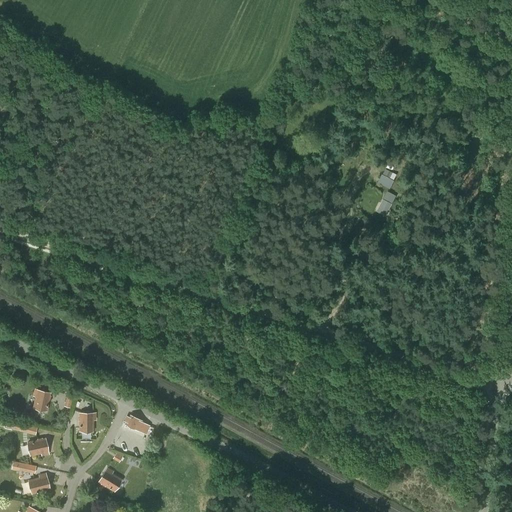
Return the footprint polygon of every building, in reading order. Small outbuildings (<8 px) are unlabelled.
[(378,181),(389,187),(393,180),(382,174),(378,181)] [(386,214),(391,203),(383,199),(377,210),(386,214)] [(51,388),(53,382),(45,379),(44,386),(51,388)] [(46,410),(50,393),(36,389),(34,396),(37,396),(34,407),(46,410)] [(71,408),(74,394),(67,392),(64,406),(71,408)] [(95,419),(95,412),(80,412),(80,430),(92,430),(93,419),(95,419)] [(144,421),(131,415),(130,417),(127,416),(125,420),(128,421),(127,424),(140,430),(144,421)] [(37,427),(25,424),(23,431),(35,434),(37,427)] [(48,453),(45,438),(28,442),(30,454),(41,452),(42,454),(48,453)] [(120,461),(123,456),(117,452),(114,457),(120,461)] [(36,466),(20,463),(19,469),(35,472),(36,466)] [(114,489),(120,479),(111,474),(112,472),(107,469),(100,481),(114,489)] [(32,492),(49,488),(46,473),(39,475),(40,477),(29,480),(32,492)]
